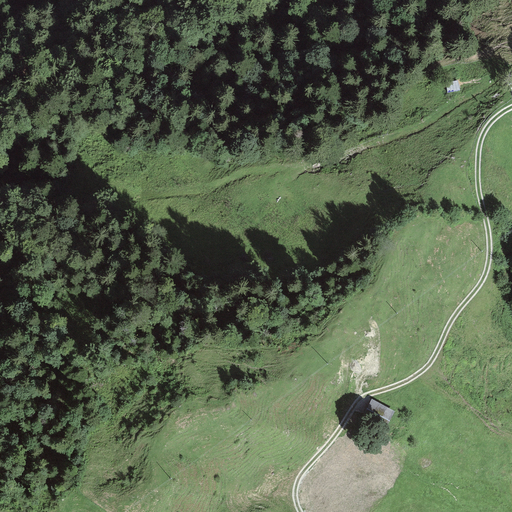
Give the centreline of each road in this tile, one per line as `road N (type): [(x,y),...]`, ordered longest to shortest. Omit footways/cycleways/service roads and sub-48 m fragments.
road 1 (track): [(511,106),(487,127),(478,152),(489,235),(482,281),(424,369),(354,405),(297,480),(300,511)]
road 2 (track): [(511,68),(424,123),(331,159),(131,196)]
